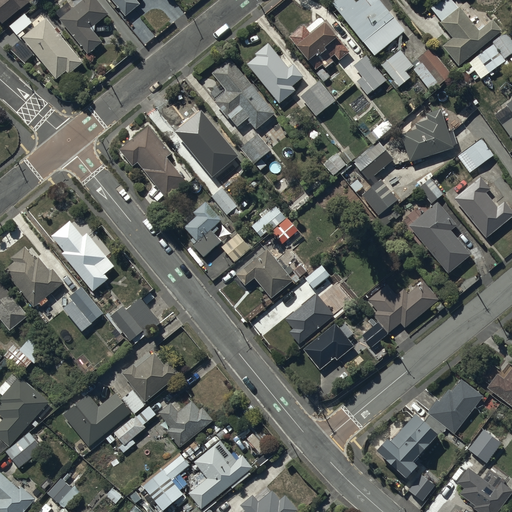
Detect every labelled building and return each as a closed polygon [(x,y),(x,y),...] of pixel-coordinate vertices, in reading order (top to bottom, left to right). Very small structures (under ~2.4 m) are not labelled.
[(30,2),(28,0),(0,0),(0,22),(1,25),(30,2)] [(83,0),(70,0),(55,12),(60,18),(59,19),(87,55),(102,43),(91,28),(108,14),(96,0),(83,0)] [(111,0),(125,17),(140,5),(135,0),(111,0)] [(354,0),(334,0),(331,3),(374,57),(405,32),(378,0),(358,0),(356,2),(354,0)] [(452,0),(440,0),(431,8),(441,21),(439,23),(451,38),(441,46),(457,67),(502,32),(493,20),(485,26),(483,24),(478,29),(461,7),(464,5),(459,0),(452,0)] [(24,13),(9,26),(17,36),(32,23),(24,13)] [(303,25),(289,36),(315,70),(334,55),(339,61),(335,65),(340,72),(353,62),(347,54),(349,52),(321,17),(306,28),(303,25)] [(46,19),(22,38),(55,80),(66,72),(69,76),(84,64),(60,34),(62,32),(57,26),(53,28),(46,19)] [(494,45),(476,57),(488,74),(506,61),(504,59),(511,53),(511,40),(506,32),(492,42),(494,45)] [(256,56),(246,64),(280,104),(295,91),(292,87),(303,77),(294,65),(289,69),(268,44),(255,54),(256,56)] [(421,64),(413,70),(429,90),(438,83),(439,85),(451,75),(430,48),(417,58),(421,64)] [(401,49),(381,65),(399,88),(411,78),(406,72),(414,66),(401,49)] [(366,56),(353,66),(362,77),(356,82),(367,95),(386,80),(366,56)] [(275,113),(229,58),(211,73),(226,91),(213,102),(228,119),(229,118),(237,127),(247,119),(256,129),(275,113)] [(319,81),(300,97),(316,117),(319,114),(323,119),(334,111),(330,106),(335,101),(319,81)] [(511,100),(506,104),(511,112),(511,118),(502,126),(511,140),(511,100)] [(200,139),(186,150),(202,170),(201,171),(209,181),(217,175),(220,178),(245,159),(234,145),(233,146),(203,108),(200,110),(199,108),(189,116),(194,123),(189,126),(200,139)] [(416,129),(400,134),(409,163),(453,149),(471,132),(461,121),(448,133),(443,116),(415,124),(416,129)] [(364,123),(358,128),(365,137),(366,136),(373,145),(394,129),(387,120),(371,132),(364,123)] [(149,125),(119,149),(132,166),(137,162),(165,198),(185,183),(166,158),(171,154),(149,125)] [(257,133),(239,148),(260,172),(268,165),(262,158),(272,150),(257,133)] [(356,162),(355,163),(368,179),(392,159),(388,155),(397,147),(388,136),(363,157),(361,154),(355,160),(356,162)] [(469,173),(494,156),(482,139),(457,157),(469,173)] [(355,158),(347,148),(339,155),(347,165),(355,158)] [(323,165),(333,176),(347,165),(337,153),(323,165)] [(415,184),(431,204),(443,195),(427,175),(415,184)] [(481,176),(454,199),(486,239),(511,217),(511,210),(504,201),(497,207),(486,193),(491,189),(481,176)] [(398,200),(381,179),(362,195),(378,216),(398,200)] [(221,188),(210,196),(226,215),(237,207),(221,188)] [(196,217),(184,227),(197,242),(193,246),(203,257),(221,242),(211,231),(222,221),(205,201),(193,213),(196,217)] [(437,202),(408,226),(449,274),(471,255),(450,231),(456,226),(437,202)] [(275,206),(252,227),(262,239),(286,218),(275,206)] [(93,229),(83,236),(70,220),(51,236),(64,252),(61,254),(93,292),(108,279),(105,274),(114,267),(106,256),(112,251),(93,229)] [(289,220),(272,234),(282,244),(298,231),(289,220)] [(239,233),(221,247),(234,263),(251,248),(239,233)] [(267,249),(236,275),(245,286),(254,278),(271,299),(293,280),(267,249)] [(26,250),(12,262),(15,266),(5,275),(36,311),(65,286),(54,274),(52,276),(39,261),(36,264),(34,261),(36,260),(30,254),(29,254),(26,250)] [(303,264),(294,273),(300,279),(310,271),(303,264)] [(322,265),(305,279),(314,289),(330,276),(322,265)] [(0,319),(13,335),(31,320),(0,281),(0,319)] [(371,348),(388,334),(400,324),(405,328),(439,300),(434,294),(436,293),(430,286),(428,288),(423,282),(408,295),(403,289),(397,294),(388,284),(368,300),(377,311),(372,315),(378,322),(361,335),(371,348)] [(69,297),(94,327),(106,317),(81,287),(69,297)] [(292,329),(289,332),(299,345),(326,322),(328,324),(333,320),(331,318),(335,316),(317,294),(302,306),(301,305),(293,311),(294,313),(285,320),(292,329)] [(123,306),(110,316),(132,344),(160,322),(140,298),(126,309),(123,306)] [(335,323),(303,350),(320,371),(335,358),(337,361),(354,346),(348,339),(353,334),(343,322),(338,326),(335,323)] [(39,360),(48,349),(34,337),(20,353),(36,366),(41,361),(39,360)] [(280,340),(273,346),(281,357),(289,352),(280,340)] [(33,366),(13,347),(5,356),(25,375),(33,366)] [(133,364),(121,374),(145,403),(180,374),(169,361),(164,365),(154,353),(136,367),(133,364)] [(511,367),(504,379),(497,374),(486,388),(511,407),(511,367)] [(0,414),(4,419),(0,422),(0,437),(10,447),(49,402),(20,377),(19,378),(14,373),(0,388),(0,393),(3,396),(0,399),(0,401),(3,403),(0,406),(0,414)] [(437,400),(429,409),(454,430),(482,396),(461,379),(452,391),(449,389),(439,401),(437,400)] [(145,405),(133,390),(122,399),(134,414),(145,405)] [(88,395),(63,415),(89,447),(131,412),(116,393),(98,407),(88,395)] [(179,412),(171,402),(158,413),(170,428),(166,432),(180,448),(213,420),(202,407),(199,410),(192,401),(179,412)] [(135,416),(114,433),(123,444),(119,447),(123,453),(135,443),(132,439),(146,428),(143,425),(156,415),(154,413),(156,411),(153,407),(151,409),(149,406),(136,417),(135,416)] [(412,458),(434,435),(412,414),(392,436),(389,433),(375,447),(407,476),(418,464),(412,458)] [(484,430),(468,449),(486,464),(502,444),(484,430)] [(30,432),(6,452),(20,469),(43,449),(30,432)] [(253,433),(246,439),(260,455),(267,449),(253,433)] [(0,438),(0,454),(9,447),(0,438)] [(204,511),(218,501),(215,498),(253,468),(243,456),(237,461),(220,440),(194,462),(207,478),(188,493),(198,506),(189,511),(204,511)] [(161,510),(163,511),(184,495),(172,481),(181,473),(183,475),(187,472),(184,469),(189,465),(181,455),(143,487),(157,504),(154,506),(159,511),(161,510)] [(496,489),(468,468),(456,483),(464,489),(459,494),(475,506),(473,508),(477,511),(497,511),(511,493),(511,489),(501,482),(496,489)] [(20,489),(0,471),(0,511),(25,511),(26,511),(27,511),(30,511),(37,505),(33,502),(36,499),(22,487),(20,489)] [(64,505),(78,490),(62,476),(48,491),(64,505)] [(114,506),(122,497),(113,488),(106,495),(111,500),(110,502),(114,506)] [(258,502),(253,495),(240,505),(245,511),(294,511),(297,509),(285,495),(280,500),(272,490),(258,502)]
